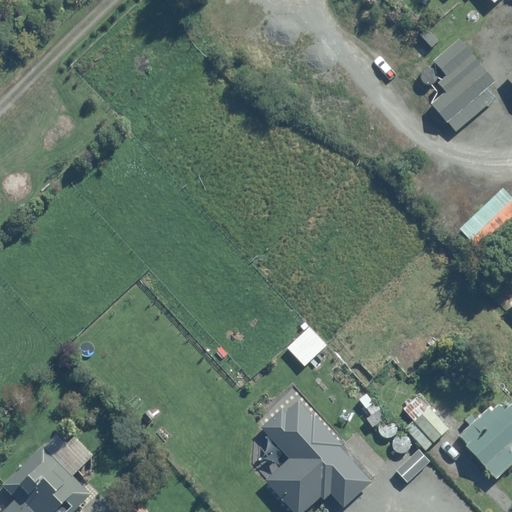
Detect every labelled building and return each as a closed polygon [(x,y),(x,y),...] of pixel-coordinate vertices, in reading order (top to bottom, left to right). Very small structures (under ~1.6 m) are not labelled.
[(415,37),(427,51),(438,42),(426,27),(415,37)] [(432,106),(456,134),(495,101),(488,93),(496,84),(460,42),(434,63),(447,78),(438,86),(446,94),(432,106)] [(474,252),(511,218),(511,201),(501,189),(455,231),(474,252)] [(386,416),(364,393),(356,401),(369,414),(362,420),(371,430),(386,416)] [(435,445),(450,431),(431,410),(432,409),(420,396),(404,411),(415,422),(406,430),(426,452),(434,444),(435,445)] [(343,448),(314,417),(313,418),(299,403),(286,415),(282,411),(262,430),(289,461),(266,482),(292,511),(307,511),(321,499),(325,503),(331,496),(344,511),(373,484),(341,449),(343,448)] [(497,482),(511,468),(511,406),(505,413),(499,406),(493,411),(491,408),(476,421),(471,415),(465,421),(470,427),(459,437),(468,446),(466,449),(497,482)] [(76,511),(92,497),(74,479),(94,458),(75,440),(67,447),(57,436),(44,449),(43,447),(2,487),(16,502),(5,511),(76,511)]
